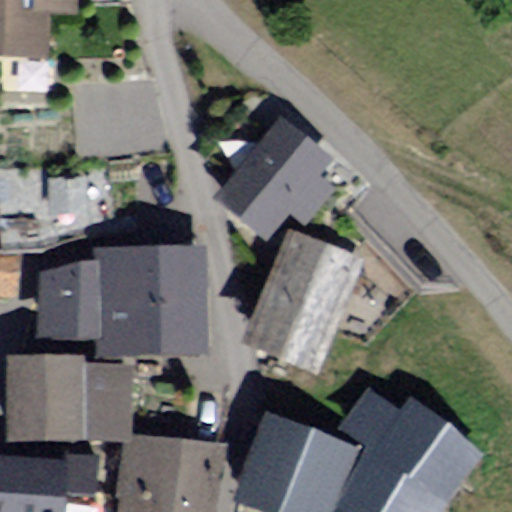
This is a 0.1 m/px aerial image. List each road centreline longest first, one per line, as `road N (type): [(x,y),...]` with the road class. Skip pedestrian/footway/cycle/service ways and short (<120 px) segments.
road 1 (residential): [(192,0),(359,158),(511,339)]
road 2 (residential): [(205,217),(229,296),(244,426),(231,511)]
road 3 (residential): [(205,217),(40,277),(24,318),(0,339)]
road 4 (residential): [(152,0),(205,217)]
